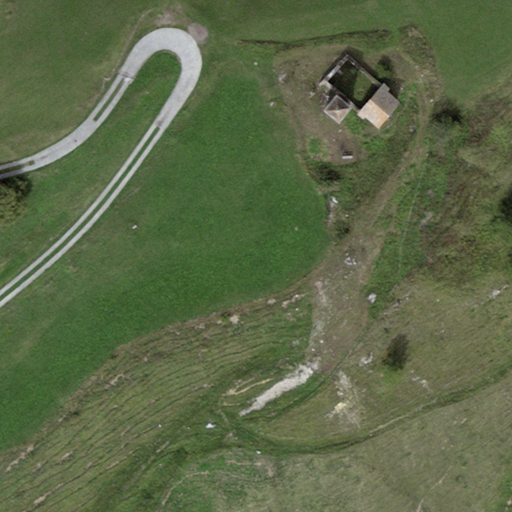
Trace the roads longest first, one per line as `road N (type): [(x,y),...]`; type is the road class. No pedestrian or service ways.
road 1 (track): [(0,297),(119,181),(168,115),(190,70),(188,51)]
road 2 (track): [(188,51),(174,39),(150,43),(67,144),(0,171)]
